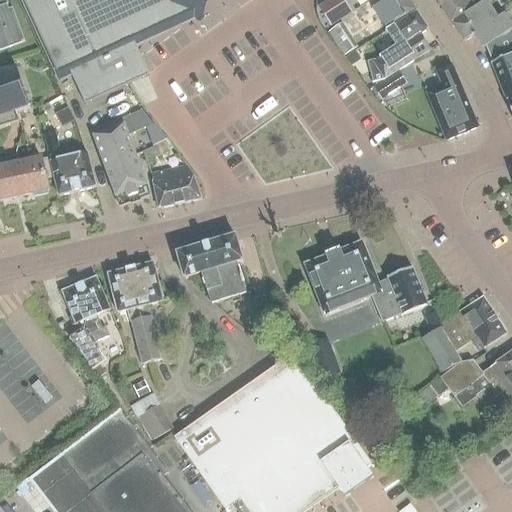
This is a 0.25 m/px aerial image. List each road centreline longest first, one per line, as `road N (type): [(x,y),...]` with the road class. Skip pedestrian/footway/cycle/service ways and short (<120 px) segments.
road 1 (tertiary): [(0,272),(429,175)]
road 2 (residential): [(419,0),(474,83),(507,155)]
road 3 (unclassified): [(493,282),(429,175)]
